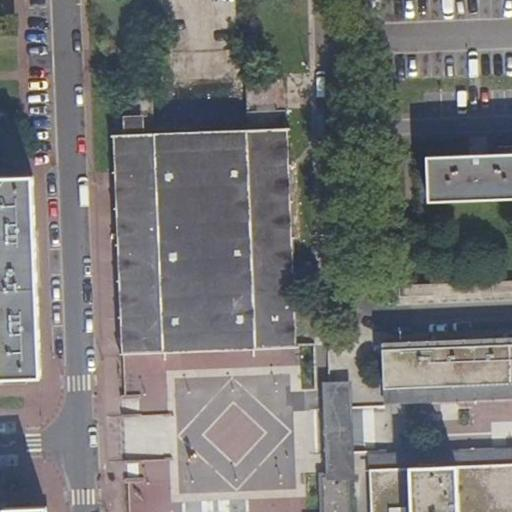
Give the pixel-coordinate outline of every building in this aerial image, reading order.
[(287,110),(285,73),(245,74),(248,130),(287,129),(287,110)] [(155,100),(155,83),(115,84),(116,115),(156,113),(155,100)] [(295,320),(289,163),(287,129),(248,130),(222,131),(157,134),(156,113),(116,115),(119,172),(121,237),(126,353),(166,351),(221,349),(256,348),(296,346),(295,320)] [(511,154),(428,157),(430,202),(511,198),(511,154)] [(0,379),(42,377),(39,297),(34,175),(24,176),(0,176),(0,379)] [(400,297),(511,292),(511,281),(400,286),(400,297)] [(511,337),(420,341),(402,342),(384,343),(384,355),(385,388),(401,388),(446,386),(496,384),(511,383),(511,337)] [(384,355),(384,343),(359,343),(359,356),(384,355)] [(257,367),(256,348),(221,349),(166,351),(167,370),(257,367)] [(333,472),(352,472),(351,452),(350,430),(349,408),(349,389),(329,389),(331,431),(333,472)] [(458,466),(459,511),(511,511),(511,464),(483,465),(458,466)] [(411,468),(412,511),(459,511),(458,466),(438,467),(411,468)] [(372,511),(412,511),(411,468),(394,469),(371,470),(372,511)] [(353,511),(352,472),(333,472),(320,473),(321,511),(353,511)]
